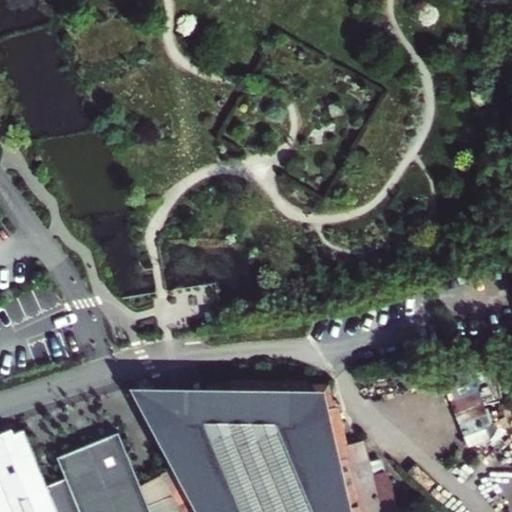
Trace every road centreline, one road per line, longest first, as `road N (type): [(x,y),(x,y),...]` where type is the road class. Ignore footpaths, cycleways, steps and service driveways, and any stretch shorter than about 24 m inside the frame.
road 1 (unclassified): [(0,404),(146,361),(343,349)]
road 2 (unknown): [(343,349),(393,428),(496,511)]
road 3 (unknown): [(343,349),(460,291)]
